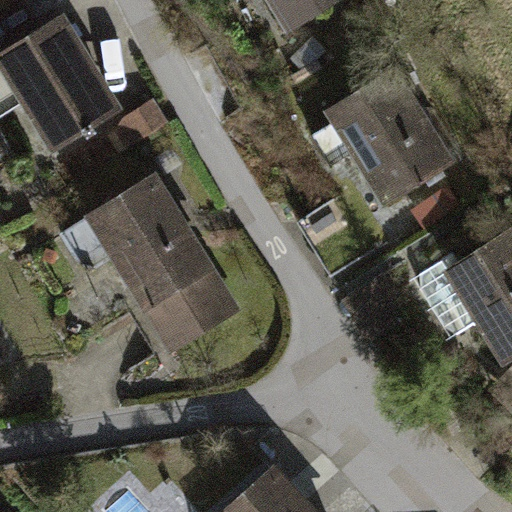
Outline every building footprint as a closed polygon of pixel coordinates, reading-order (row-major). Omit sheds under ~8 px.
[(260,0),(287,39),(345,0),(260,0)] [(0,64),(57,149),(120,107),(61,19),(0,60),(0,64)] [(389,59),(315,109),(382,207),(456,157),(389,59)] [(174,345),(232,309),(155,185),(68,238),(84,265),(96,268),(118,254),(174,345)] [(511,227),(461,261),(457,254),(413,282),(455,347),(490,324),(511,358),(511,227)] [(318,466),(306,453),(287,470),(299,483),(318,466)] [(358,511),(320,468),(293,491),(311,511),(358,511)] [(311,511),(293,491),(273,470),(225,511),(311,511)]
